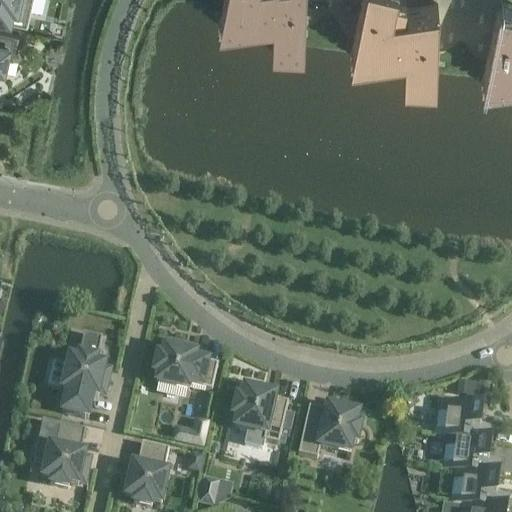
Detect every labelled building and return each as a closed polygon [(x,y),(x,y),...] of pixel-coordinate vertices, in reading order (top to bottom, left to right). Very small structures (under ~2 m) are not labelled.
[(0,0),(0,20),(27,27),(32,0),(0,0)] [(224,0),(224,1),(220,20),(218,27),(273,20),(271,45),(303,47),(305,0),(224,0)] [(362,0),(354,39),(350,56),(404,49),(403,75),(435,77),(438,5),(406,9),(406,13),(402,12),(404,0),(362,0)] [(511,11),(498,9),(486,61),(485,67),(482,82),(481,86),(511,82),(511,11)] [(7,59),(13,60),(19,37),(0,32),(0,70),(4,72),(7,59)] [(0,285),(0,298),(5,300),(8,287),(0,285)] [(65,393),(60,416),(87,421),(92,399),(96,400),(99,387),(105,389),(109,373),(103,371),(104,368),(95,366),(100,341),(82,337),(77,362),(68,360),(61,392),(65,393)] [(156,358),(152,376),(157,377),(155,386),(187,393),(188,388),(210,393),(216,367),(194,362),(195,357),(182,355),(184,349),(168,345),(166,351),(163,350),(161,359),(156,358)] [(457,384),(455,398),(476,401),(478,387),(457,384)] [(233,431),(247,434),(244,448),(262,452),(264,444),(277,447),(287,405),(274,402),(275,398),(262,395),(263,390),(247,386),(246,391),(243,390),(240,402),(235,400),(231,419),(236,420),(233,431)] [(434,438),(446,440),(489,446),(491,432),(479,430),(481,410),(438,405),(434,438)] [(355,411),(339,407),(338,412),(325,409),(324,414),(308,410),(297,457),(316,462),(318,450),(348,457),(351,446),(356,447),(360,429),(355,428),(358,416),(354,416),(355,411)] [(173,430),(170,445),(202,452),(208,426),(193,422),(191,434),(173,430)] [(42,424),(33,463),(44,465),(41,481),(50,483),(49,487),(67,491),(68,487),(77,489),(77,485),(83,487),(87,471),(81,469),(84,457),(79,455),(84,433),(58,427),(42,424)] [(441,472),(454,474),(497,480),(499,465),(486,464),(489,446),(446,440),(441,472)] [(128,480),(122,479),(119,495),(125,496),(124,499),(133,501),(132,506),(150,510),(151,505),(160,507),(167,475),(162,474),(167,452),(141,446),(136,468),(131,467),(128,480)] [(187,473),(198,475),(201,459),(190,457),(187,473)] [(449,506),(461,507),(494,511),(504,511),(507,499),(494,497),(497,480),(454,474),(449,506)] [(203,481),(197,507),(199,507),(211,510),(214,498),(216,484),(203,481)]
